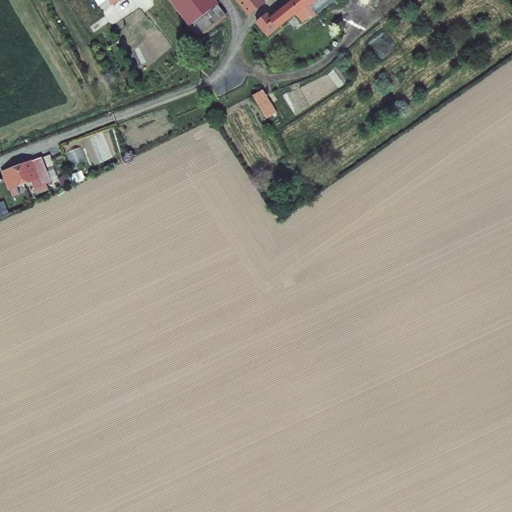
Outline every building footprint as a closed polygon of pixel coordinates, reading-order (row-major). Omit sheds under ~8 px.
[(216,0),(169,0),(189,26),(190,25),(218,5),(219,4),(216,0)] [(236,0),(250,16),(267,2),(265,0),(236,0)] [(268,12),(256,22),(267,36),(278,29),(296,16),(301,23),(312,15),(314,18),(335,0),(293,0),(272,17),(268,12)] [(218,5),(190,25),(200,37),(226,16),(218,5)] [(118,39),(114,43),(119,49),(123,45),(118,39)] [(271,124),(257,100),(244,107),(259,131),(271,124)] [(66,151),(72,166),(85,161),(80,146),(66,151)] [(16,178),(22,194),(29,192),(31,198),(40,194),(30,172),(16,178)] [(16,178),(3,184),(11,205),(18,202),(16,197),(22,194),(16,178)]
